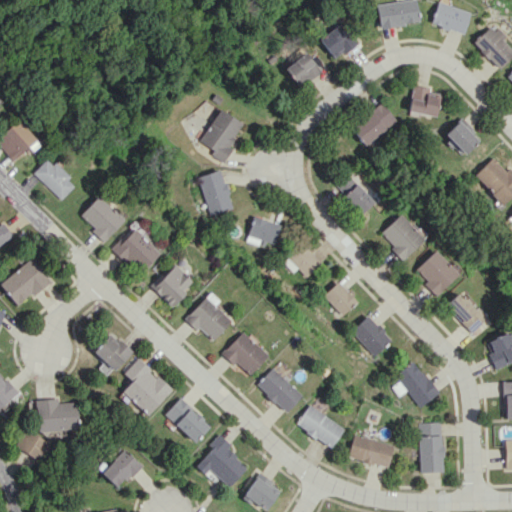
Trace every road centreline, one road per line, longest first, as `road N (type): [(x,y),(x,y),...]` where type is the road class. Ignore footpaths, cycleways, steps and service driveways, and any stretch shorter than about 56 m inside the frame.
road 1 (residential): [(511,130),(459,72),(433,55),(411,53),(371,67),(317,113),(292,150),(297,189),(455,364),(475,399),(478,510)]
road 2 (residential): [(0,177),(99,284),(321,479),(478,510),(511,506)]
road 3 (residential): [(321,479),(299,511),(163,507)]
